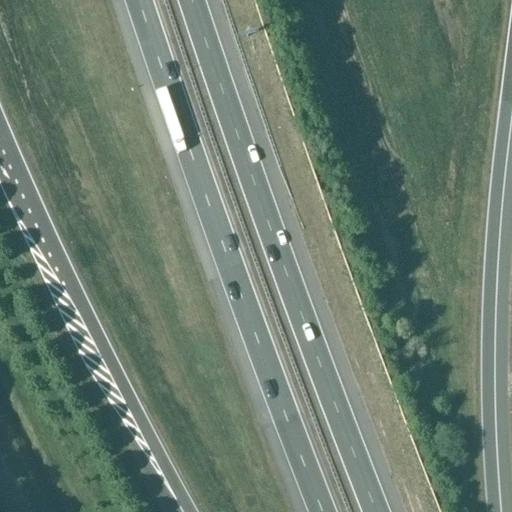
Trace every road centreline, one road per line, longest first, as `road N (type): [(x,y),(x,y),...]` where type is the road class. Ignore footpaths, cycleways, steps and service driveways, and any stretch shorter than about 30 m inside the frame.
road 1 (motorway): [(379,511),(240,162),(190,0)]
road 2 (motorway): [(141,0),(322,511)]
road 3 (motorway): [(493,511),(490,262),(511,51)]
road 4 (motorway): [(0,124),(189,511)]
